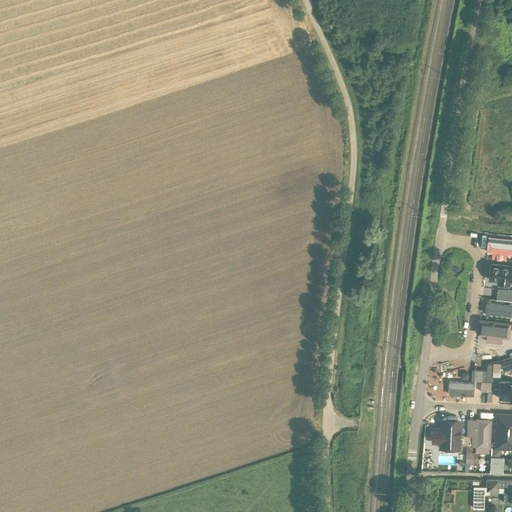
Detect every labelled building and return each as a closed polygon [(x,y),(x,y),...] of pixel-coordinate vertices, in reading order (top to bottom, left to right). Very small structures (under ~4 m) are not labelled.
[(511,243),(484,240),(482,255),(490,255),(489,262),(504,263),(505,258),(511,259),(511,243)] [(511,282),(511,266),(485,264),(484,279),(511,282)] [(496,299),(511,300),(511,290),(498,288),(496,299)] [(510,320),(511,320),(511,310),(511,309),(511,306),(487,303),(486,314),(511,317),(510,320)] [(477,323),(476,335),(486,336),(485,343),(499,345),(500,339),(507,340),(509,326),(477,323)] [(511,369),(511,359),(501,362),(501,363),(504,372),(511,369)] [(471,372),(470,381),(492,381),(492,378),(500,379),(501,366),(491,366),(491,373),(471,372)] [(511,392),(511,381),(501,380),(500,384),(503,385),(503,392),(511,392)] [(445,397),(471,399),(472,385),(446,384),(445,397)] [(511,408),(494,408),(492,451),(511,451),(511,408)] [(492,417),(468,416),(468,436),(472,436),(472,446),(475,446),(475,449),(490,450),(492,417)] [(442,453),(458,453),(459,424),(441,423),(441,432),(429,431),(428,448),(442,449),(442,453)] [(487,479),(487,487),(474,487),(473,501),(484,501),(485,494),(490,494),(490,491),(499,491),(499,486),(507,486),(507,492),(504,492),(504,503),(511,502),(511,479),(507,480),(499,480),(487,479)]
